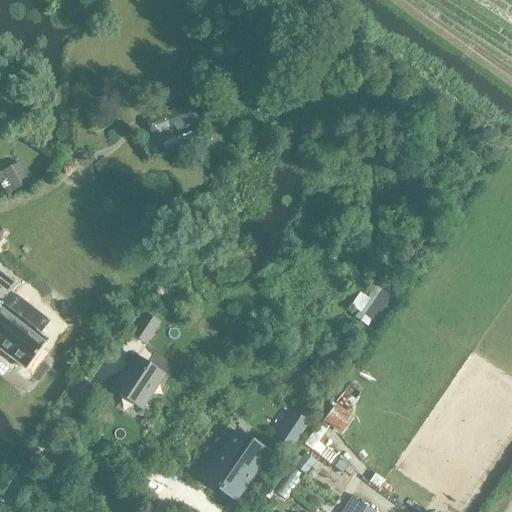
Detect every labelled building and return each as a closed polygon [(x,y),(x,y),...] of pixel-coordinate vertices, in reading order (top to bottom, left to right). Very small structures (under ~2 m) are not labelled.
[(222,54),(208,52),(203,81),(217,84),(222,54)] [(191,101),(145,120),(152,137),(175,128),(176,132),(196,124),(200,122),(198,118),(191,101)] [(0,182),(6,194),(29,182),(18,162),(0,171),(0,182)] [(0,270),(0,349),(26,369),(48,341),(39,333),(48,321),(35,310),(12,292),(18,284),(0,270)] [(380,326),(397,301),(376,286),(368,298),(359,293),(350,306),(380,326)] [(149,342),(160,318),(143,310),(133,334),(149,342)] [(135,356),(113,390),(141,408),(163,374),(135,356)] [(352,416),(335,404),(323,421),(339,433),(352,416)] [(293,413),(278,436),(291,445),(307,422),(293,413)] [(322,421),(304,444),(312,450),(330,427),(322,421)] [(211,469),(210,470),(211,471),(212,470),(223,478),(219,484),(219,483),(217,486),(222,490),(235,498),(267,452),(237,432),(236,433),(237,433),(211,469)] [(350,477),(354,471),(347,465),(348,465),(324,447),(318,455),(341,472),(342,471),(350,477)] [(305,474),(316,460),(304,452),(294,465),(305,474)] [(375,511),(353,497),(342,511),(375,511)]
